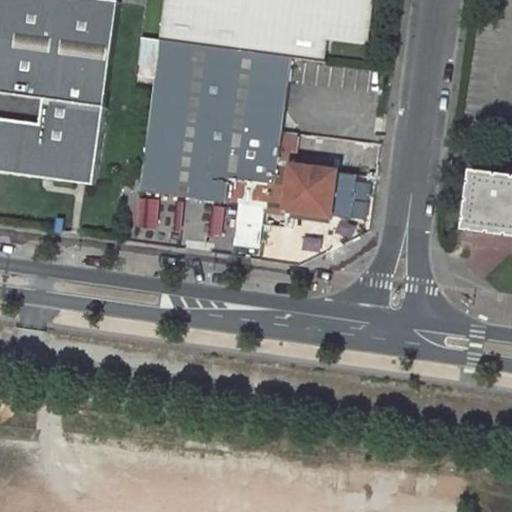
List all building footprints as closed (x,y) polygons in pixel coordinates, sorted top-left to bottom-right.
[(0,0),(0,168),(99,182),(123,0),(0,0)] [(375,0),(170,0),(165,43),(295,60),(328,65),(332,39),(369,45),(375,0)] [(280,173),(295,60),(165,43),(146,194),(230,207),(231,200),(288,208),(288,214),(334,221),(341,176),(296,169),(295,176),(280,173)] [(511,175),(471,169),(461,228),(511,235),(511,175)] [(157,511),(161,416),(12,394),(8,511),(157,511)] [(431,456),(161,416),(157,511),(232,511),(234,451),(431,456)] [(429,511),(431,456),(234,451),(232,511),(429,511)]
